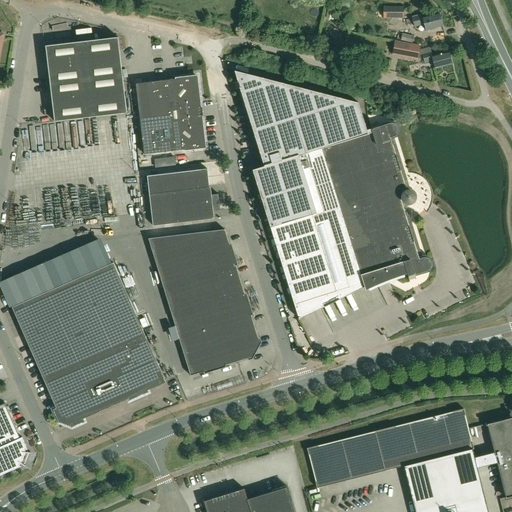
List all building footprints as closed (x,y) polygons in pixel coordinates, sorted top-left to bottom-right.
[(403,6),(383,6),(383,17),(403,18),(403,6)] [(422,14),(412,17),(414,26),(424,24),(426,30),(442,26),(438,12),(422,17),(422,14)] [(86,31),(87,38),(105,37),(105,30),(86,31)] [(400,40),(412,43),(414,36),(402,33),(400,40)] [(51,42),(69,41),(69,34),(50,35),(51,42)] [(127,113),(118,37),(45,45),(54,121),(127,113)] [(422,54),(431,52),(430,46),(419,49),(419,46),(395,41),(393,54),(417,59),(417,58),(423,59),(422,54)] [(452,64),(448,51),(432,55),(431,52),(422,54),(423,59),(424,62),(433,60),(435,68),(452,64)] [(369,122),(371,128),(368,129),(358,102),(235,70),(238,81),(234,82),(236,89),(240,87),(264,166),(253,169),(270,227),(299,319),(364,286),(367,294),(387,285),(408,278),(409,282),(416,280),(415,274),(426,271),(429,269),(431,267),(431,264),(431,261),(429,258),(426,257),(423,256),(407,206),(411,205),(414,203),(416,200),(417,196),(416,193),(413,190),(410,188),(393,133),(396,132),(397,130),(398,127),(396,124),(394,123),(391,123),(378,127),(376,121),(370,123),(369,121),(369,119),(368,117),(368,113),(367,110),(367,107),(367,105),(368,102),(368,99),(368,97),(369,95),(369,94),(369,93),(368,95),(368,98),(367,100),(367,103),(367,105),(367,107),(367,110),(367,113),(367,116),(368,118),(368,120),(369,122)] [(202,107),(200,107),(196,76),(135,83),(144,154),(205,147),(201,116),(203,116),(202,107)] [(147,176),(149,194),(153,226),(214,218),(214,217),(213,217),(212,210),(220,209),(218,194),(210,195),(209,188),(210,188),(210,187),(209,187),(207,168),(147,176)] [(114,220),(107,221),(108,230),(115,229),(114,220)] [(224,229),(148,238),(190,375),(250,357),(251,357),(259,342),(259,341),(224,229)] [(117,261),(120,269),(131,264),(128,256),(117,261)] [(166,382),(145,336),(113,262),(12,307),(61,419),(72,423),(128,398),(129,400),(148,392),(147,390),(166,382)] [(0,475),(20,466),(20,465),(20,466),(19,465),(20,463),(25,466),(25,465),(21,462),(25,452),(30,453),(30,452),(25,452),(25,449),(26,449),(26,450),(27,449),(21,437),(21,438),(20,438),(4,403),(0,405),(0,475)] [(463,409),(412,421),(422,461),(404,466),(415,511),(489,511),(473,448),(463,409)] [(511,417),(487,424),(506,498),(511,496),(511,417)] [(247,499),(251,511),(294,511),(286,486),(247,499)] [(251,511),(247,499),(244,488),(230,493),(230,491),(223,493),(224,495),(204,501),(207,511),(251,511)]
